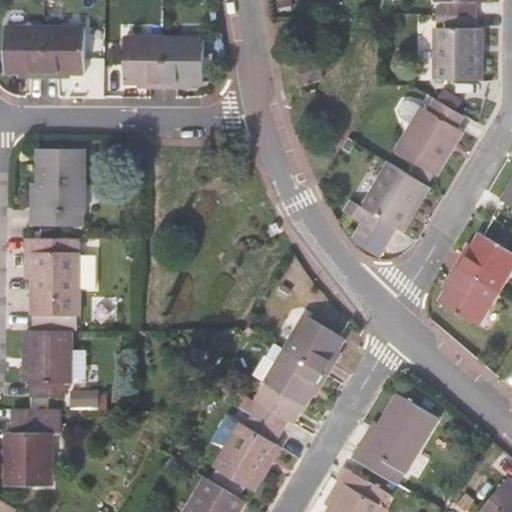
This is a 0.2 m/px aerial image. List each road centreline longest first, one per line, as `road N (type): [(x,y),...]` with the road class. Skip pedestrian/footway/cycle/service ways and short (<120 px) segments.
road 1 (residential): [(511,86),(499,129),(396,286),(387,321)]
road 2 (residential): [(0,117),(257,121)]
road 3 (residential): [(387,321),(322,257),(257,121)]
road 4 (residential): [(280,511),(387,321)]
road 5 (residential): [(511,422),(387,321)]
road 6 (residential): [(257,121),(242,0)]
